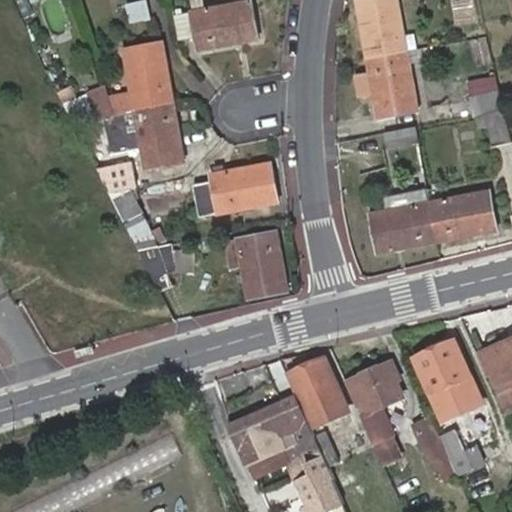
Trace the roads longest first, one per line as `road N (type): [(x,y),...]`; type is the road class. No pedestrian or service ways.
road 1 (tertiary): [(341,313),(0,410)]
road 2 (residential): [(305,102),(318,218),(341,313)]
road 3 (tertiary): [(511,272),(341,313)]
road 4 (unknown): [(205,381),(262,511)]
